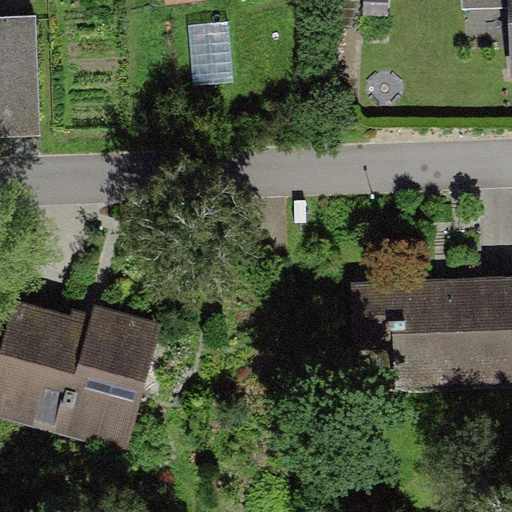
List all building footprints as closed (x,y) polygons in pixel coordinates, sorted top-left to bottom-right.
[(158,0),(160,10),(259,0),(258,0),(158,0)] [(511,0),(464,0),(465,12),(511,9),(511,0)] [(0,20),(0,141),(40,139),(34,19),(0,20)] [(511,280),(352,286),(353,335),(375,356),(393,355),(394,390),(511,386),(511,280)] [(17,305),(0,362),(0,423),(130,463),(169,332),(95,310),(90,327),(17,305)]
